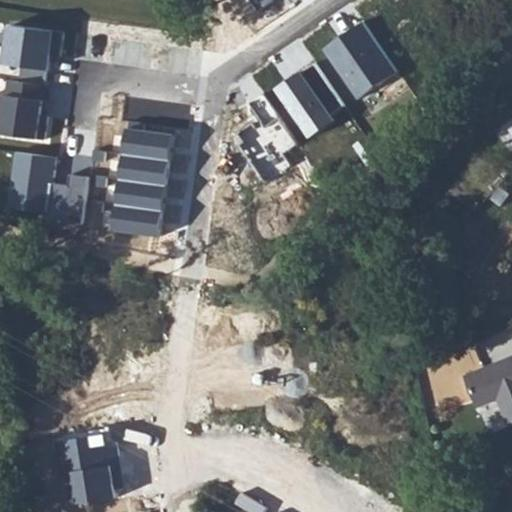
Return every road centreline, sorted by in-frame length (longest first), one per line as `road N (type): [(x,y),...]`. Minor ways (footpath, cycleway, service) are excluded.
road 1 (residential): [(329,0),(212,85),(172,413),(174,459)]
road 2 (residential): [(174,459),(221,460),(267,474),(331,511)]
